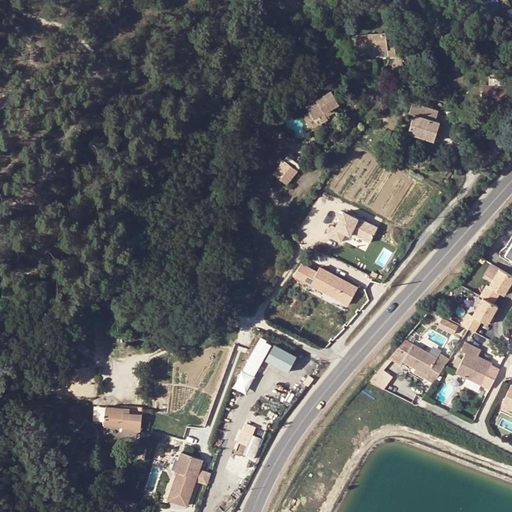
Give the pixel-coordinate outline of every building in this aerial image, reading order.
[(359,54),(368,54),(368,51),(380,50),(388,49),(388,54),(395,53),(394,40),(387,41),(386,32),(357,35),(359,54)] [(333,34),(320,49),(328,56),(341,41),(333,34)] [(319,66),(312,60),(303,69),(308,73),(311,76),(319,66)] [(301,80),(308,73),(303,69),(297,77),(301,80)] [(490,85),(506,86),(506,78),(490,78),(490,85)] [(511,86),(506,86),(490,85),(483,86),(483,104),(511,105),(511,86)] [(314,119),(324,113),(332,108),(340,104),(331,90),(316,98),(315,96),(304,101),(314,119)] [(288,93),(283,102),(289,105),(294,97),(288,93)] [(263,99),(254,110),(260,115),(270,103),(263,99)] [(409,132),(434,140),(440,122),(435,120),(438,111),(413,103),(410,112),(414,114),(409,132)] [(332,108),(324,113),(327,117),(335,112),(332,108)] [(256,121),(260,115),(254,110),(250,116),(256,121)] [(431,149),(434,140),(409,132),(406,141),(431,149)] [(301,166),(288,155),(284,159),(298,170),(301,166)] [(284,159),(284,160),(281,164),(273,173),(287,183),(298,170),(284,159)] [(245,163),(227,191),(238,198),(242,190),(245,191),(252,180),(250,178),(256,170),(245,163)] [(366,252),(380,225),(346,208),(337,225),(333,222),(327,233),(366,252)] [(493,279),(499,268),(491,263),(484,274),(493,279)] [(304,280),(311,268),(303,264),(295,275),(304,280)] [(311,268),(304,280),(349,304),(358,287),(320,267),(317,272),(311,268)] [(480,296),(482,298),(493,304),(500,292),(503,295),(511,280),(511,275),(499,268),(493,279),(489,286),(487,285),(480,296)] [(467,313),(460,325),(468,329),(474,332),(481,320),(487,324),(497,306),(493,304),(482,298),(472,316),(467,313)] [(442,318),(438,326),(454,333),(458,325),(442,318)] [(260,335),(237,387),(250,392),(272,341),(260,335)] [(403,339),(389,356),(392,358),(402,364),(403,361),(417,369),(427,375),(425,378),(434,382),(449,359),(440,354),(438,358),(403,339)] [(491,388),(501,368),(478,356),(481,349),(465,341),(462,348),(466,350),(456,370),(468,376),(482,383),(491,388)] [(297,356),(274,344),(266,359),(288,371),(297,356)] [(389,356),(379,367),(382,370),(392,358),(389,356)] [(379,388),(389,376),(382,370),(379,367),(367,382),(379,388)] [(425,378),(427,375),(417,369),(415,372),(425,378)] [(309,375),(303,383),(307,386),(313,379),(309,375)] [(482,383),(468,376),(466,381),(479,388),(482,383)] [(511,384),(511,385),(502,404),(511,409),(511,384)] [(141,432),(142,414),(129,413),(123,413),(124,408),(106,406),(104,425),(122,426),(122,431),(141,432)] [(253,435),(244,454),(255,459),(263,440),(253,435)] [(168,497),(186,504),(203,458),(183,451),(176,470),(178,471),(168,497)]
